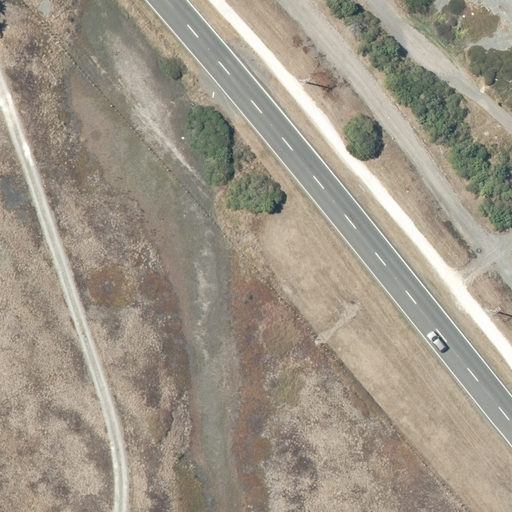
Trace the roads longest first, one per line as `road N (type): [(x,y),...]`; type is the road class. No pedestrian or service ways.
road 1 (secondary): [(166,0),(511,428)]
road 2 (track): [(118,511),(127,480),(0,78)]
